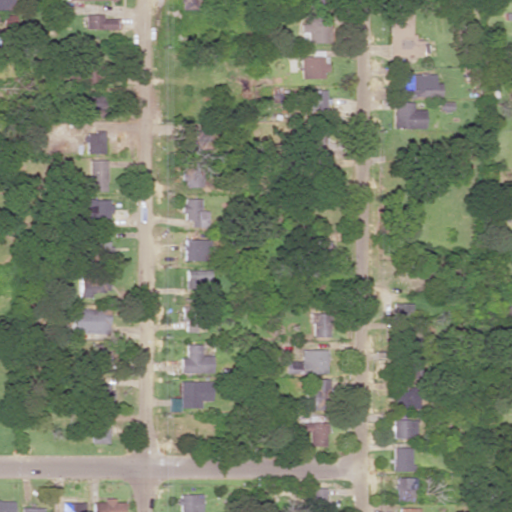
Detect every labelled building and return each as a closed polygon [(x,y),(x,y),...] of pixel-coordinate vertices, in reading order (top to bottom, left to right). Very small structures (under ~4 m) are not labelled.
[(8,0),(0,0),(0,9),(8,10),(8,0)] [(386,55),(424,56),(425,40),(412,40),(412,33),(407,33),(407,9),(387,9),(386,55)] [(115,18),(101,18),(101,14),(83,14),(83,28),(114,29),(115,18)] [(299,23),(299,42),(325,42),(324,14),(305,15),(305,23),(299,23)] [(98,49),(80,49),(80,64),(66,64),(66,82),(98,82),(98,49)] [(297,55),(298,78),(324,77),(323,55),(297,55)] [(432,73),(399,73),(400,97),(438,96),(438,81),(432,82),(432,73)] [(323,108),(323,88),(297,89),(298,109),(323,108)] [(76,115),(100,117),(101,96),(77,95),(76,115)] [(422,127),(422,109),(411,109),(411,102),(392,102),(392,127),(422,127)] [(204,149),(204,130),(178,130),(178,149),(204,149)] [(88,191),(105,190),(105,160),(88,160),(88,191)] [(181,186),(200,187),(200,161),(181,161),(181,186)] [(108,199),(80,198),(79,217),(108,218),(108,199)] [(198,198),(180,198),(180,219),(188,219),(188,226),(205,226),(205,210),(197,210),(198,198)] [(207,239),(181,238),(181,260),(206,260),(207,239)] [(108,240),(82,241),(83,260),(108,259),(108,240)] [(193,279),(208,280),(208,269),(184,269),(183,286),(193,286),(193,279)] [(105,293),(106,274),(77,273),(76,296),(88,297),(88,292),(105,293)] [(411,303),(393,302),(393,319),(411,320),(411,303)] [(69,308),(68,332),(105,333),(106,309),(69,308)] [(327,337),(328,313),(311,312),(310,336),(327,337)] [(90,343),(89,368),(104,369),(105,344),(90,343)] [(178,372),(210,372),(210,354),(199,354),(198,344),(183,344),(184,357),(177,357),(178,372)] [(299,372),(324,372),(325,349),(299,349),(299,372)] [(402,378),(415,379),(416,359),(403,358),(402,378)] [(199,408),(199,401),(210,401),(210,381),(178,380),(177,407),(199,408)] [(107,403),(106,383),(85,384),(85,403),(107,403)] [(304,409),(322,408),(321,384),(303,385),(304,409)] [(412,407),(412,389),(396,389),(396,407),(412,407)] [(391,437),(414,438),(415,419),(391,419),(391,437)] [(106,442),(106,421),(88,420),(88,442),(106,442)] [(307,433),(307,446),(324,447),(325,422),(301,421),(300,433),(307,433)] [(393,471),(411,470),(411,447),(392,447),(393,471)] [(415,477),(395,476),(395,487),(414,488),(415,477)] [(323,487),(307,488),(307,511),(322,511),(324,511),(323,487)] [(200,511),(200,494),(177,494),(176,511),(200,511)] [(120,511),(120,502),(112,501),(112,498),(101,498),(101,502),(91,501),(91,511),(120,511)] [(0,511),(12,511),(12,500),(0,499),(0,511)]
